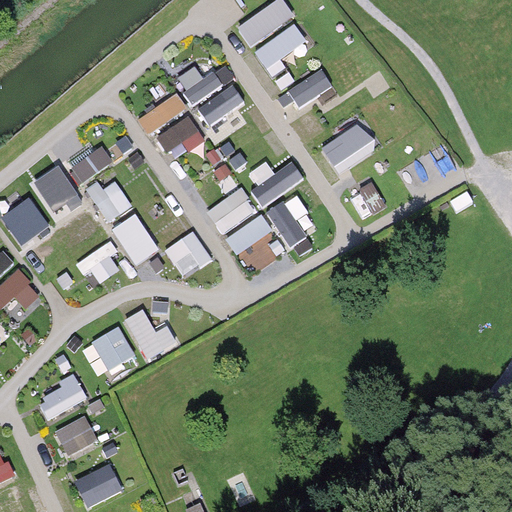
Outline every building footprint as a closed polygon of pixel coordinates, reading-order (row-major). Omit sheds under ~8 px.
[(255,48),(300,16),(289,0),(279,0),(241,27),(255,48)] [(275,73),(313,43),(297,23),(259,53),(275,73)] [(198,65),(179,80),(215,126),(247,101),(221,68),(208,78),(198,65)] [(290,90),(301,109),(337,88),(326,69),(290,90)] [(192,115),(160,136),(170,152),(186,143),(192,152),(209,141),(192,115)] [(367,122),(325,146),(342,174),(383,149),(367,122)] [(104,144),(75,167),(88,184),(117,162),(104,144)] [(296,161),(278,174),(270,163),(250,177),(270,205),(309,179),(296,161)] [(67,172),(43,182),(55,215),(80,205),(67,172)] [(112,223),(136,207),(117,178),(94,194),(112,223)] [(225,233),(260,213),(247,190),(212,209),(225,233)] [(269,214),(295,248),(311,235),(285,202),(269,214)] [(139,214),(115,232),(141,266),(165,248),(139,214)] [(241,255),(276,229),(265,214),(230,240),(241,255)] [(168,252),(188,277),(215,257),(195,231),(168,252)] [(85,261),(101,285),(126,270),(111,245),(85,261)] [(0,279),(17,262),(5,251),(0,256),(0,279)] [(19,297),(31,309),(46,294),(22,269),(0,289),(0,305),(4,311),(19,297)] [(151,361),(183,344),(173,326),(161,333),(148,310),(129,320),(151,361)] [(95,342),(113,371),(140,355),(123,326),(95,342)] [(55,419),(91,397),(78,376),(42,398),(55,419)] [(59,430),(72,456),(103,440),(89,415),(59,430)] [(0,484),(18,476),(4,446),(0,447),(0,484)] [(90,507),(127,491),(114,463),(78,479),(90,507)] [(0,511),(29,511),(21,495),(0,505),(0,511)] [(209,511),(204,502),(187,510),(188,511),(209,511)]
